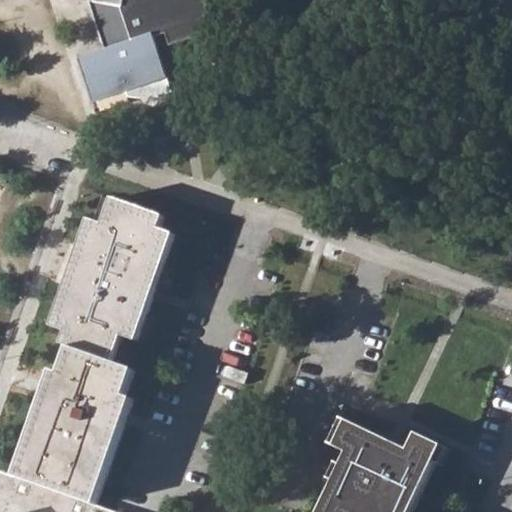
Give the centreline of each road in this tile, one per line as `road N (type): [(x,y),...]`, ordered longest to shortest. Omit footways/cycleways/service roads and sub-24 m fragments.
road 1 (residential): [(0,132),(511,299)]
road 2 (unknown): [(1,462),(60,239),(53,198),(12,134)]
